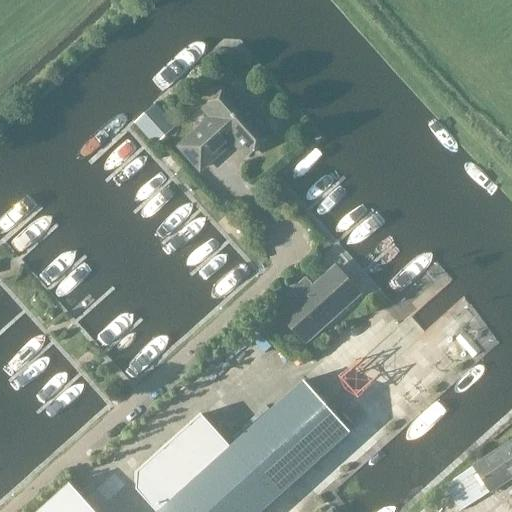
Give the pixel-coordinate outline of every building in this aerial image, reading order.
[(211,118),(179,148),(199,170),(222,149),(219,145),(228,137),(245,156),(269,134),(229,88),(204,110),(211,118)] [(154,104),(133,123),(153,146),(174,127),(154,104)] [(314,287),(305,277),(275,304),(283,313),(281,316),(305,342),(337,313),(336,313),(354,296),(331,271),(314,287)] [(187,378),(217,411),(277,357),(251,328),(235,342),(239,346),(219,363),(212,356),(187,378)] [(303,382),(230,448),(200,415),(136,472),(135,490),(154,511),(260,511),(349,433),(303,382)] [(491,492),(511,478),(511,477),(511,439),(473,466),(491,492)] [(93,511),(68,485),(37,511),(93,511)]
